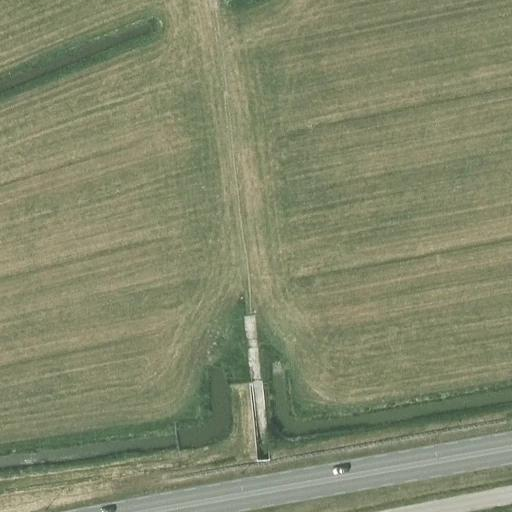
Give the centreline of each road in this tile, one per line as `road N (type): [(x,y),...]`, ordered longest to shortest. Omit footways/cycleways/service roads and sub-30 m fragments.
road 1 (track): [(215,0),(269,511)]
road 2 (primary): [(162,511),(511,451)]
